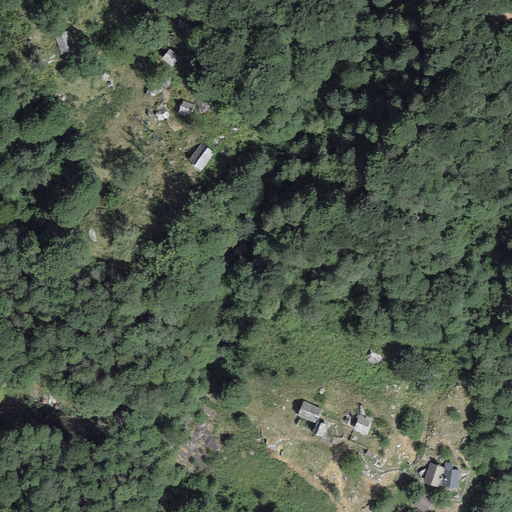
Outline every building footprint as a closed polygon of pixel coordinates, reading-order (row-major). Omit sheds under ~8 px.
[(68,29),(54,35),(62,54),(76,48),(68,29)] [(167,48),(160,59),(172,66),(179,56),(167,48)] [(183,99),(178,112),(191,117),(196,105),(183,99)] [(203,145),(190,159),(201,170),(214,155),(203,145)] [(319,409),(304,402),(299,413),(315,420),(319,409)] [(360,415),(355,429),(365,433),(371,420),(360,415)] [(327,425),(317,422),(314,432),(323,435),(327,425)] [(432,463),(425,481),(436,485),(443,468),(432,463)] [(460,470),(446,468),(444,485),(458,487),(460,470)]
